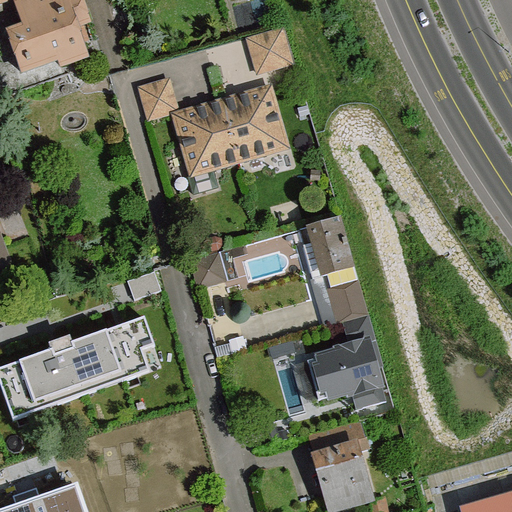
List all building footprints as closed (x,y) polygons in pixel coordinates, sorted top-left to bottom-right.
[(64,71),(92,61),(81,30),(91,26),(81,0),(18,0),(10,3),(20,29),(4,34),(20,79),(61,64),(64,71)] [(283,31),(250,40),(259,74),(292,64),(283,31)] [(141,90),(150,119),(177,111),(169,82),(141,90)] [(176,116),(192,176),(288,149),(271,89),(176,116)] [(0,220),(0,288),(23,280),(0,220)] [(368,316),(341,222),(311,231),(325,280),(314,283),(327,327),(368,316)] [(193,263),(200,289),(226,282),(219,256),(193,263)] [(128,282),(134,301),(162,291),(155,272),(128,282)] [(144,315),(0,365),(0,388),(12,423),(163,369),(144,315)] [(340,362),(327,365),(335,393),(350,388),(359,422),(396,411),(373,332),(353,338),(356,347),(338,352),(340,362)] [(311,438),(331,511),(350,511),(375,505),(360,452),(368,450),(361,425),(311,438)] [(107,489),(114,511),(139,511),(131,482),(107,489)] [(88,511),(80,484),(40,497),(38,489),(14,496),(17,505),(0,510),(0,511),(88,511)] [(511,511),(511,500),(475,511),(511,511)]
